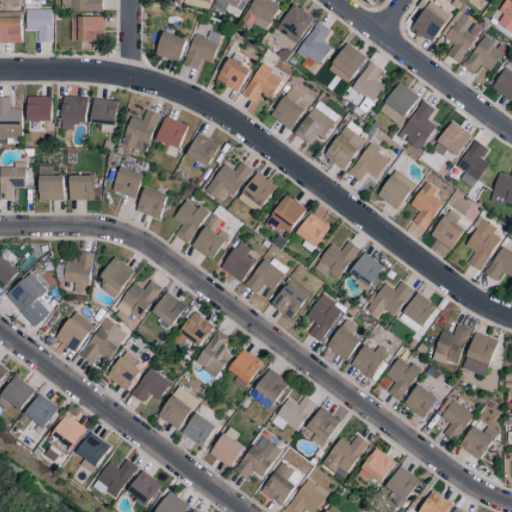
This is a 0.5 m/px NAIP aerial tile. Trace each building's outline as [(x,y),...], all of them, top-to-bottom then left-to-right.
[(100,0),(59,0),(59,11),(100,12),(100,0)] [(208,0),(182,0),(182,5),(207,10),(208,0)] [(246,0),(219,0),(219,1),(241,11),(246,0)] [(268,1),(268,0),(251,0),(239,22),(249,28),(251,24),(263,31),(277,6),(268,1)] [(463,0),(476,9),(483,0),(463,0)] [(511,4),(505,0),(503,0),(497,11),(501,14),(495,24),(511,34),(511,4)] [(432,43),(448,14),(427,2),(410,31),(432,43)] [(274,29),(294,44),(313,19),(294,4),(274,29)] [(51,10),(25,10),(24,31),(36,32),(36,42),(50,42),(51,10)] [(458,63),(475,37),(465,31),(471,21),(459,13),(442,38),(452,45),(445,55),(458,63)] [(69,41),(102,41),(102,17),(69,17),(69,41)] [(20,18),(0,18),(0,36),(0,43),(19,44),(20,18)] [(328,30),(316,22),(294,54),(302,59),(297,66),(311,75),(330,47),(321,41),(328,30)] [(185,39),(161,32),(154,56),(178,63),(185,39)] [(205,39),(193,35),(182,65),(195,70),(199,60),(209,64),(219,36),(207,32),(205,39)] [(503,52),(482,37),(461,67),(471,74),(478,65),(489,72),(503,52)] [(328,71),(337,76),(339,72),(352,79),(364,56),(343,44),(328,71)] [(236,93),(249,71),(228,58),(215,80),(236,93)] [(381,71),(368,62),(350,89),(371,103),(383,86),(374,80),(381,71)] [(270,70),(259,63),(241,96),(253,103),(258,93),(269,99),(280,80),(268,73),(270,70)] [(511,100),(511,73),(504,68),(490,89),(510,103),(511,100)] [(378,114),(400,125),(416,95),(395,83),(378,114)] [(299,95),(289,88),(269,117),(289,130),(302,110),(293,104),(299,95)] [(0,118),(0,138),(8,139),(8,143),(20,143),(20,109),(8,109),(9,97),(0,97),(0,118)] [(50,122),(50,97),(26,97),(25,121),(50,122)] [(72,130),(72,123),(85,124),(86,98),(61,97),(60,130),(72,130)] [(99,125),(99,133),(114,133),(115,101),(91,99),(90,124),(99,125)] [(434,126),(425,121),(433,109),(420,101),(397,136),(418,151),(434,126)] [(315,136),(321,140),(338,117),(316,102),(294,133),(309,145),(315,136)] [(135,141),(147,145),(157,114),(145,110),(141,121),(129,117),(120,145),(133,149),(135,141)] [(186,125),(162,118),(155,141),(179,148),(186,125)] [(364,132),(342,122),(324,161),(346,171),(364,132)] [(446,151),(457,157),(470,135),(448,122),(432,151),(442,156),(446,151)] [(209,166),(218,143),(195,134),(186,157),(209,166)] [(463,173),(458,180),(470,189),(487,164),(479,159),(485,149),(473,141),(455,167),(463,173)] [(375,179),(388,158),(366,145),(347,175),(358,181),(364,172),(375,179)] [(232,197),(250,170),(239,162),(233,172),(222,164),(204,191),(215,199),(221,190),(232,197)] [(0,192),(0,200),(12,200),(12,188),(23,188),(23,163),(12,163),(12,168),(0,167),(0,192)] [(508,177),(497,173),(489,200),(511,207),(511,165),(508,177)] [(38,201),(62,200),(61,176),(52,176),(51,166),(37,167),(38,201)] [(141,174),(117,168),(111,193),(135,199),(141,174)] [(414,186),(394,171),(375,195),(395,210),(414,186)] [(257,214),(274,186),(253,173),(236,201),(257,214)] [(68,200),(92,201),(92,176),(68,176),(68,200)] [(411,222),(424,230),(442,202),(432,196),(436,190),(424,182),(409,206),(417,212),(411,222)] [(135,213),(159,219),(166,195),(142,189),(135,213)] [(265,226),(278,234),(281,229),(289,234),(304,208),(283,195),(265,226)] [(460,216),(456,224),(465,229),(473,215),(467,212),(470,206),(454,197),(447,210),(460,216)] [(172,219),(180,225),(173,235),(186,244),(206,214),(185,200),(172,219)] [(458,217),(446,210),(430,238),(451,250),(462,229),(454,224),(458,217)] [(310,253),(329,228),(309,214),(294,234),(303,240),(299,245),(310,253)] [(220,220),(210,215),(192,250),(213,261),(226,236),(215,230),(220,220)] [(495,229),(478,218),(471,227),(475,230),(463,246),(473,253),(466,263),(478,271),(498,241),(491,235),(495,229)] [(312,269),(324,278),(327,274),(336,281),(358,250),(346,242),(339,251),(329,244),(312,269)] [(246,256),(250,251),(238,243),(219,268),(239,283),(254,262),(246,256)] [(496,281),(500,272),(511,278),(511,277),(511,253),(499,247),(484,275),(496,281)] [(62,282),(73,283),(72,294),(87,295),(91,254),(77,252),(77,263),(64,262),(62,282)] [(369,287),(382,267),(362,253),(349,273),(369,287)] [(255,293),(260,285),(272,292),(285,270),(262,256),(244,287),(255,293)] [(113,299),(132,272),(113,258),(98,278),(103,281),(98,288),(113,299)] [(62,280),(63,262),(54,261),(53,280),(62,280)] [(48,314),(35,300),(44,292),(28,274),(4,296),(33,328),(48,314)] [(307,291),(285,280),(271,309),(293,320),(307,291)] [(138,320),(160,289),(148,281),(142,290),(132,283),(114,309),(126,318),(129,314),(138,320)] [(376,318),(382,309),(392,316),(411,290),(400,281),(392,291),(383,284),(365,309),(376,318)] [(172,327),(185,306),(164,293),(151,313),(172,327)] [(404,323),(408,318),(421,327),(435,308),(416,293),(398,319),(404,323)] [(307,334),(319,342),(340,309),(319,296),(305,317),(314,323),(307,334)] [(178,348),(186,338),(197,347),(212,328),(193,312),(170,341),(178,348)] [(72,353),(92,327),(73,313),(53,338),(72,353)] [(78,356),(89,364),(96,354),(107,362),(125,334),(103,319),(78,356)] [(355,328),(345,320),(325,347),(344,362),(359,341),(350,334),(355,328)] [(456,367),(468,329),(454,325),(451,336),(439,332),(431,359),(456,367)] [(194,365),(216,377),(230,352),(222,348),(228,338),(214,330),(194,365)] [(496,341),(473,333),(460,369),(483,377),(496,341)] [(387,354),(377,346),(373,352),(364,345),(349,365),(369,379),(387,354)] [(262,365),(242,350),(227,369),(247,384),(262,365)] [(132,366),(136,360),(124,351),(105,377),(124,392),(140,371),(132,366)] [(418,371),(397,357),(384,377),(393,382),(386,393),(399,402),(418,371)] [(129,394),(141,403),(148,394),(157,401),(170,384),(149,368),(129,394)] [(288,384),(267,369),(248,396),(269,410),(288,384)] [(0,397),(19,410),(33,390),(13,377),(0,395),(0,397)] [(436,398),(415,385),(402,406),(423,419),(436,398)] [(197,401),(177,387),(156,416),(176,430),(197,401)] [(57,407),(36,395),(23,416),(44,429),(57,407)] [(314,403),(302,396),(297,406),(285,399),(275,417),(298,431),(314,403)] [(442,434),(453,441),(472,415),(447,398),(434,417),(447,426),(442,434)] [(314,434),(310,440),(321,448),(335,429),(326,422),(331,416),(319,408),(305,428),(314,434)] [(180,433),(199,448),(215,428),(195,413),(180,433)] [(70,450),(85,429),(64,415),(50,435),(70,450)] [(458,448),(480,460),(495,433),(484,427),(482,432),(470,426),(458,448)] [(243,449),(232,441),(237,435),(228,428),(208,454),(227,469),(243,449)] [(108,447),(89,433),(75,453),(94,467),(108,447)] [(279,450),(260,436),(233,472),(244,480),(250,471),(260,477),(279,450)] [(338,439),(321,465),(343,479),(366,443),(355,436),(349,446),(338,439)] [(369,476),(381,484),(395,462),(374,448),(356,475),(366,481),(369,476)] [(107,489),(104,493),(114,499),(136,468),(124,460),(117,470),(107,463),(95,480),(107,489)] [(300,478),(281,463),(259,492),(279,507),(300,478)] [(385,488),(391,491),(386,499),(401,508),(418,479),(398,467),(385,488)] [(134,497),(131,502),(145,510),(160,484),(139,472),(127,492),(134,497)] [(284,511),(285,511),(299,511),(302,509),(306,511),(315,511),(327,493),(305,479),(284,511)] [(446,511),(451,504),(430,492),(418,511),(446,511)] [(183,511),(187,505),(166,493),(155,511),(183,511)]
